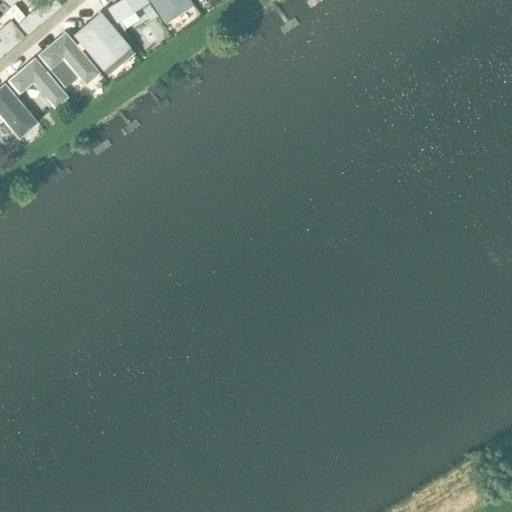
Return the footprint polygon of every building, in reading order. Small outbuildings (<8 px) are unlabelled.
[(29,32),(63,4),(59,0),(44,0),(20,21),(29,32)] [(146,0),(124,0),(108,11),(117,26),(149,5),(146,0)] [(151,0),(165,21),(193,2),(192,0),(151,0)] [(4,1),(0,4),(0,9),(3,13),(10,7),(4,1)] [(100,7),(74,29),(105,63),(130,41),(100,7)] [(0,35),(3,39),(0,40),(0,57),(25,36),(11,20),(0,28),(0,35)] [(66,30),(39,52),(52,67),(64,57),(79,75),(86,83),(101,70),(78,46),(66,30)] [(35,56),(9,78),(21,92),(27,87),(34,81),(40,88),(55,107),(68,95),(48,71),(35,56)] [(5,82),(0,85),(0,113),(20,137),(40,120),(18,97),(5,82)]
